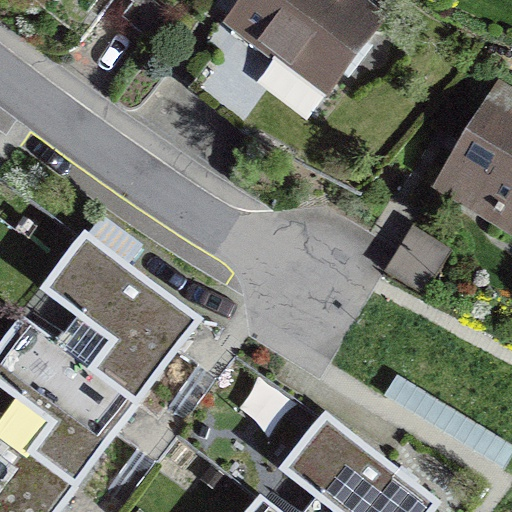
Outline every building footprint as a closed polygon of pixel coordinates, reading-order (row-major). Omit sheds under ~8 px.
[(391,17),(365,0),(248,0),(227,32),(333,103),(391,17)] [(511,94),(502,88),(440,189),(511,233),(511,94)] [(392,262),(418,275),(439,235),(413,222),(392,262)] [(200,313),(76,230),(35,293),(111,344),(92,373),(139,404),(200,313)] [(84,486),(139,404),(92,373),(16,322),(0,346),(0,393),(52,427),(34,454),(84,486)] [(428,511),(442,492),(318,410),(276,472),(336,511),(428,511)] [(0,511),(66,511),(84,486),(34,454),(0,430),(0,511)] [(273,511),(258,502),(250,511),(273,511)]
